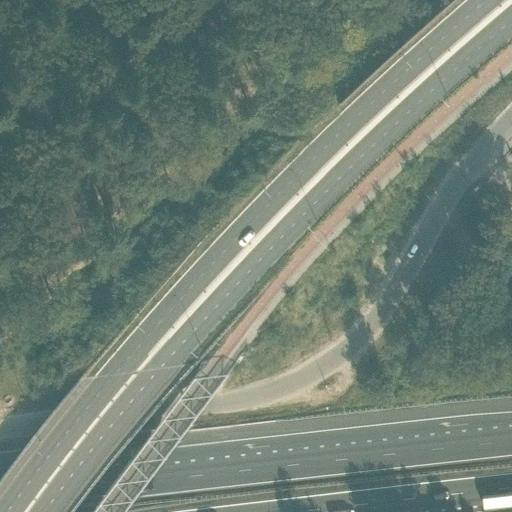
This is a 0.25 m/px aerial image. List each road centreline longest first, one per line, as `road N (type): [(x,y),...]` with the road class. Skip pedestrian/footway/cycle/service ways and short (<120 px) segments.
road 1 (secondary): [(490,0),(297,178),(162,321),(8,511)]
road 2 (secondary): [(44,511),(202,319),(400,120),(511,22)]
road 3 (unclassified): [(0,429),(262,397),(304,379),(362,335),(511,116)]
road 4 (motorway): [(511,444),(0,502)]
road 5 (motorway): [(337,511),(511,491)]
